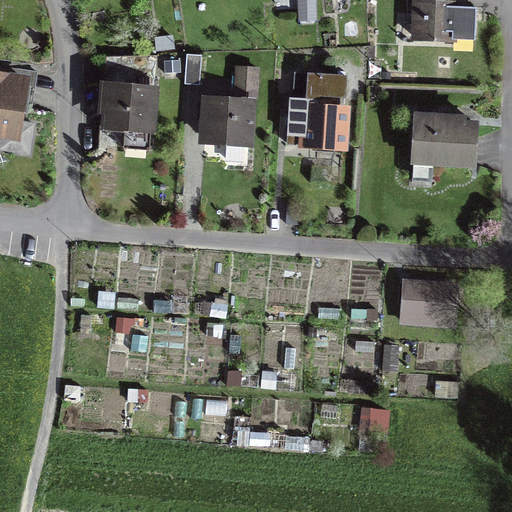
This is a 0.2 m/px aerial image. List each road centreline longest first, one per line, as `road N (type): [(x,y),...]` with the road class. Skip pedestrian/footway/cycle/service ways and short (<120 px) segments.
road 1 (residential): [(66,223),(511,260)]
road 2 (track): [(27,511),(49,436),(66,223)]
road 3 (residential): [(66,223),(70,64),(59,0)]
